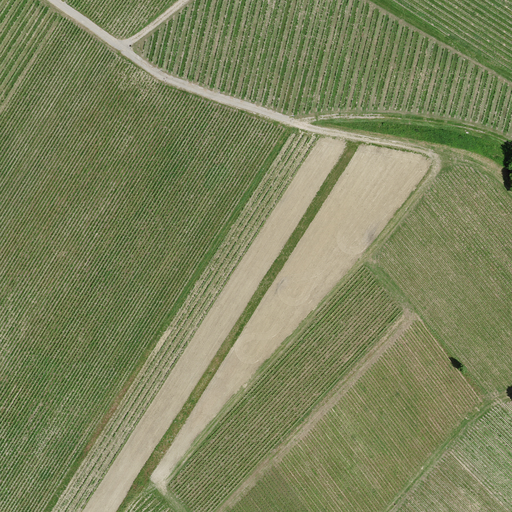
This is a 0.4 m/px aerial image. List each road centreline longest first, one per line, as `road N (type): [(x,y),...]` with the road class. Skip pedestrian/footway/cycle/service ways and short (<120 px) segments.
road 1 (track): [(511,187),(479,163),(292,121),(413,120),(511,143)]
road 2 (track): [(367,257),(167,476),(163,490),(181,511)]
road 3 (track): [(54,0),(156,72),(292,121)]
road 4 (track): [(448,155),(367,257),(406,309)]
road 5 (track): [(386,511),(481,406),(511,393)]
road 6 (track): [(382,0),(511,79)]
